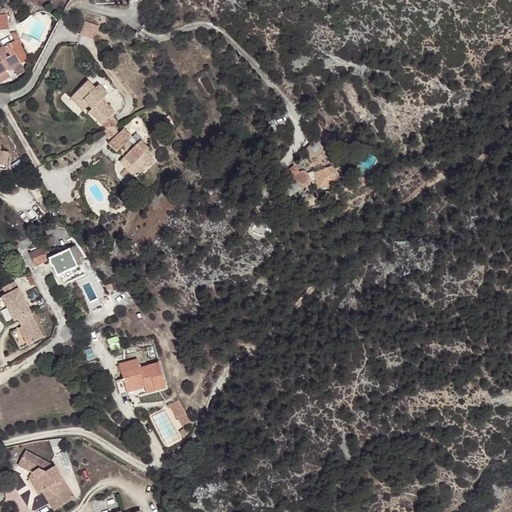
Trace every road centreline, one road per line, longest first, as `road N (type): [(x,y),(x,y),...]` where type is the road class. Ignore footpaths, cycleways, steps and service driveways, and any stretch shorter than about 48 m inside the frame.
road 1 (track): [(162,455),(196,431),(224,373),(353,246),(408,199),(491,153),(511,117)]
road 2 (track): [(0,446),(87,432),(144,467),(162,455),(142,424)]
road 3 (unclassified): [(49,266),(39,274),(63,323),(59,339),(0,380)]
